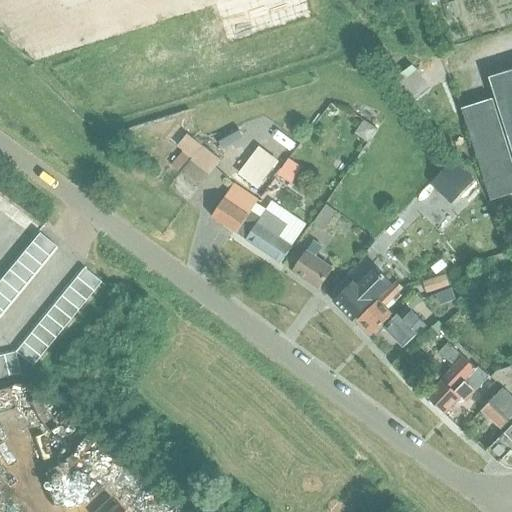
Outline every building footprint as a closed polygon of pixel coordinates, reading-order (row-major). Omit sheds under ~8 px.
[(418,62),(400,73),(418,100),(435,88),(418,62)] [(511,69),(489,77),(496,98),(462,109),(491,201),(511,193),(511,69)] [(358,131),(372,140),(381,125),(367,117),(358,131)] [(242,174),(265,186),(283,155),(260,142),(242,174)] [(237,143),(228,161),(237,166),(246,148),(237,143)] [(182,152),(170,166),(179,175),(196,190),(219,163),(201,148),(191,160),(182,152)] [(292,155),(281,172),(297,181),(307,164),(292,155)] [(452,160),(430,183),(452,204),(474,181),(452,160)] [(211,218),(279,264),(291,247),(278,239),(286,226),(266,212),(260,220),(250,213),(257,202),(232,185),(211,218)] [(323,230),(336,212),(326,205),(313,223),(323,230)] [(39,233),(31,242),(48,256),(56,247),(39,233)] [(31,242),(24,251),(41,265),(48,256),(31,242)] [(291,272),(318,291),(331,271),(314,259),(321,249),(312,242),(291,272)] [(24,251),(16,261),(33,275),(41,265),(24,251)] [(16,261),(8,270),(25,284),(33,275),(16,261)] [(83,268),(75,277),(92,291),(100,282),(83,268)] [(353,282),(333,301),(353,321),(391,283),(376,268),(357,286),(353,282)] [(8,270),(0,279),(18,293),(25,284),(8,270)] [(430,291),(454,285),(450,271),(426,278),(430,291)] [(75,277),(68,287),(85,301),(92,291),(75,277)] [(0,279),(0,294),(10,302),(18,293),(0,279)] [(390,288),(368,310),(356,322),(370,335),(390,314),(383,307),(403,288),(396,282),(390,288)] [(455,286),(440,290),(444,303),(459,299),(455,286)] [(68,287),(60,296),(77,310),(85,301),(68,287)] [(0,294),(0,309),(2,312),(10,302),(0,294)] [(411,310),(421,300),(416,295),(383,328),(403,348),(426,325),(411,310)] [(60,296),(53,305),(70,319),(77,310),(60,296)] [(53,305),(45,315),(62,329),(70,319),(53,305)] [(45,315),(37,324),(54,338),(62,329),(45,315)] [(37,324),(30,333),(47,347),(54,338),(37,324)] [(30,333),(22,342),(39,356),(47,347),(30,333)] [(22,342),(14,352),(31,366),(39,356),(22,342)] [(441,381),(428,396),(442,381),(453,393),(475,370),(446,344),(438,352),(452,366),(440,380),(441,381)] [(14,352),(3,355),(8,376),(20,373),(14,352)] [(496,372),(491,377),(503,388),(482,411),(502,429),(511,417),(511,369),(511,366),(496,372)] [(442,381),(428,396),(426,397),(444,415),(460,398),(465,402),(490,377),(478,368),(476,370),(475,370),(453,393),(442,381)] [(31,384),(17,384),(18,400),(32,400),(31,384)] [(511,425),(499,438),(511,450),(511,425)]
